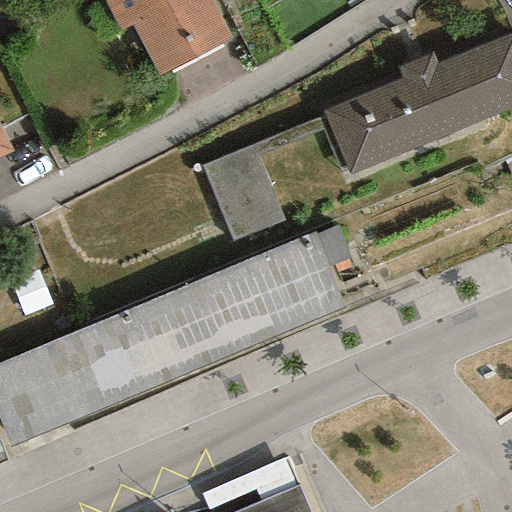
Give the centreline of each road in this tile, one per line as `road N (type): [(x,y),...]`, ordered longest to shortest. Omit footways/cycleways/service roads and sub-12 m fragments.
road 1 (unclassified): [(47,511),(478,327)]
road 2 (residential): [(402,0),(0,216)]
